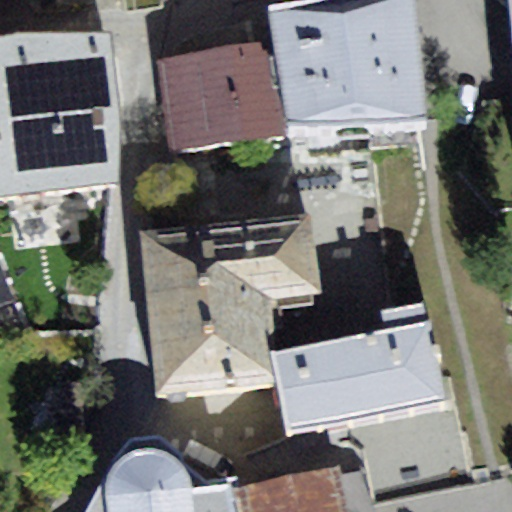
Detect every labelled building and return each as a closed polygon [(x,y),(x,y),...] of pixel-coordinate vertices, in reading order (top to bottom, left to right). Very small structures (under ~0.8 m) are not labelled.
[(430,116),(414,0),(317,0),(269,7),(274,43),(286,135),(430,116)] [(111,34),(0,46),(0,195),(120,180),(121,107),(111,34)] [(286,135),(274,43),(160,58),(173,151),(286,135)] [(310,213),(141,232),(159,394),(278,380),(275,349),(269,301),(320,295),(310,213)] [(278,380),(289,430),(448,399),(432,318),(428,319),(425,301),(381,309),(385,328),(275,349),(278,380)] [(87,511),(235,511),(229,479),(207,481),(183,462),(185,454),(161,434),(133,438),(87,507),(87,511)] [(239,489),(243,511),(350,511),(340,466),(239,489)]
